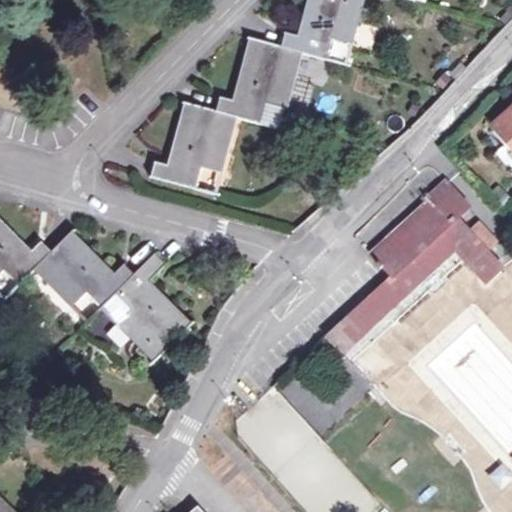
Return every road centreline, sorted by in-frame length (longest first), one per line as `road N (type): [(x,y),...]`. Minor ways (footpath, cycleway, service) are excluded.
road 1 (unclassified): [(511,49),(292,261)]
road 2 (residential): [(62,190),(98,140),(240,0)]
road 3 (unclassified): [(292,261),(235,338),(155,478)]
road 4 (residential): [(292,261),(270,245),(62,190)]
road 5 (residential): [(155,478),(0,434)]
